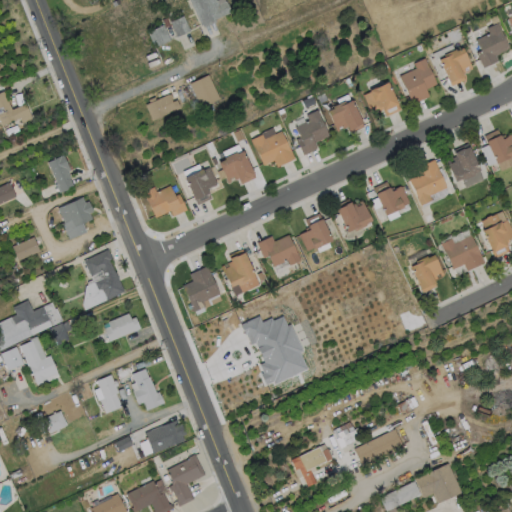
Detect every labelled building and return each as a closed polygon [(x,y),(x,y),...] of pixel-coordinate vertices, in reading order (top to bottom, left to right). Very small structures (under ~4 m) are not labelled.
[(216,0),(219,6),(226,2),(231,12),(215,20),(216,22),(204,28),(203,26),(201,26),(188,0),(216,0)] [(187,30),(181,16),(169,22),(175,36),(187,30)] [(495,61),(481,67),(474,52),(478,50),(473,39),(487,33),(485,27),(495,23),(507,48),(493,55),(495,61)] [(169,40),(162,24),(146,30),(152,46),(169,40)] [(460,48),(470,69),(460,73),(461,76),(453,80),(452,80),(447,82),(436,60),(442,57),(441,55),(453,49),(454,51),(460,48)] [(426,96),(409,104),(397,76),(414,68),(411,63),(423,58),(434,84),(423,89),(426,96)] [(217,98),(199,107),(187,83),(206,74),(217,98)] [(385,82),(398,110),(384,116),(380,109),(370,114),(361,95),(367,92),(367,90),(385,82)] [(0,93),(3,92),(11,110),(25,104),(32,119),(22,123),(20,118),(2,127),(0,123),(0,93)] [(166,94),(167,94),(169,94),(171,99),(169,100),(170,101),(175,99),(178,107),(150,120),(143,104),(147,102),(146,99),(152,96),(154,100),(166,94)] [(350,99),(360,122),(354,124),(355,125),(347,129),(345,126),(342,128),(340,124),(336,126),(337,130),(335,131),(325,110),(332,107),(331,105),(340,101),(341,103),(350,99)] [(315,147),(301,154),(294,138),(298,136),(293,126),(307,119),(304,114),(315,109),(318,115),(318,116),(327,135),(312,142),(315,147)] [(495,129),(497,134),(498,134),(500,138),(503,137),(502,136),(508,133),(508,134),(510,133),(511,137),(511,152),(511,153),(511,154),(506,157),(505,156),(494,162),(481,135),(495,129)] [(279,130),(287,148),(288,148),(292,157),(275,166),(272,159),(261,164),(253,145),(252,146),(249,138),(260,133),(262,138),(279,130)] [(465,142),(477,169),(472,172),(472,173),(460,179),(460,177),(453,180),(444,160),(446,159),(448,162),(452,160),(450,157),(453,155),(451,149),(465,142)] [(241,150),(253,176),(239,183),(236,177),(233,179),(231,175),(227,177),(229,180),(226,182),(221,170),(220,170),(216,162),(223,158),(222,157),(234,151),(235,153),(241,150)] [(71,186),(57,192),(53,184),(55,183),(45,162),(61,154),(68,170),(65,171),(68,177),(67,178),(71,186)] [(429,199),(418,204),(415,198),(407,178),(417,173),(414,166),(432,158),(436,168),(435,168),(444,187),(427,194),(429,199)] [(207,166),(215,182),(213,183),(214,184),(211,185),(211,184),(204,187),(209,197),(195,204),(182,177),(196,170),(200,168),(201,169),(207,166)] [(384,180),(389,190),(392,189),(391,188),(398,185),(398,186),(399,185),(407,202),(400,205),(401,206),(383,214),(370,187),(384,180)] [(15,197),(0,203),(0,187),(9,183),(15,197)] [(168,184),(173,195),(177,193),(185,209),(171,216),(168,209),(153,216),(145,198),(144,198),(141,191),(152,185),(154,191),(168,184)] [(80,196),(83,202),(86,201),(91,211),(88,213),(90,218),(80,223),(84,232),(67,239),(60,223),(64,221),(61,216),(60,217),(56,208),(80,196)] [(359,199),(369,220),(362,223),(363,224),(352,230),(351,228),(345,231),(334,208),(339,206),(338,205),(348,201),(349,204),(359,199)] [(316,213),(319,219),(320,218),(330,240),(317,245),(317,246),(312,248),(311,247),(304,250),(297,233),(307,229),(303,219),(316,213)] [(494,213),(498,223),(505,220),(511,234),(511,236),(506,240),(507,242),(504,244),(507,250),(492,257),(479,230),(482,229),(478,221),(483,218),(483,217),(488,215),(489,215),(494,213)] [(286,234),(298,259),(287,264),(285,259),(271,266),(266,255),(262,257),(255,242),(269,235),(272,241),(286,234)] [(468,234),(482,261),(464,270),(461,264),(451,269),(438,243),(449,238),(451,243),(468,234)] [(38,250),(16,260),(10,246),(31,236),(38,250)] [(240,248),(257,284),(240,291),(237,285),(236,285),(235,283),(228,287),(219,266),(221,265),(222,268),(227,266),(225,262),(229,261),(226,255),(240,248)] [(107,260),(113,272),(114,272),(117,279),(116,279),(122,291),(99,302),(83,309),(80,304),(83,285),(85,285),(85,281),(90,279),(81,260),(98,252),(105,249),(110,259),(107,260)] [(431,254),(441,275),(438,276),(437,273),(433,275),(435,278),(431,280),(434,286),(420,292),(418,289),(407,266),(414,263),(413,261),(424,256),(424,257),(431,254)] [(203,306),(192,311),(189,304),(180,285),(190,280),(187,273),(205,265),(218,293),(200,301),(203,306)] [(27,301),(33,312),(42,307),(51,326),(0,351),(0,322),(16,315),(12,308),(27,301)] [(233,317),(254,307),(255,315),(266,308),(269,315),(280,310),(301,362),(261,380),(233,317)] [(126,313),(128,318),(133,316),(138,328),(107,341),(102,328),(107,326),(105,321),(126,313)] [(66,321),(69,329),(63,332),(67,339),(63,341),(62,339),(58,341),(59,343),(55,345),(47,328),(59,323),(60,324),(66,321)] [(30,340),(38,360),(47,355),(55,372),(43,377),(45,380),(35,384),(27,365),(26,365),(17,345),(30,340)] [(22,363),(14,346),(0,352),(0,356),(6,370),(22,363)] [(142,368),(146,377),(147,376),(154,392),(157,391),(161,402),(144,410),(140,402),(136,404),(131,391),(136,389),(133,382),(132,382),(129,374),(142,368)] [(108,374),(111,381),(113,380),(115,385),(113,386),(116,392),(113,393),(119,406),(103,413),(100,406),(97,399),(100,398),(101,398),(100,395),(94,380),(100,378),(108,374)] [(65,425),(47,433),(46,430),(39,433),(34,421),(58,410),(65,425)] [(174,420),(176,424),(179,423),(184,434),(180,435),(182,440),(150,453),(142,432),(174,420)] [(332,428),(337,446),(356,440),(351,426),(349,427),(348,423),(332,428)] [(401,446),(361,466),(352,449),(393,429),(401,446)] [(317,446),(319,451),(325,448),(330,458),(307,469),(314,482),(305,486),(297,468),(293,470),(288,460),(317,446)] [(183,484),(191,499),(176,506),(173,501),(174,501),(170,491),(168,492),(166,487),(167,486),(169,485),(168,481),(169,481),(163,470),(186,459),(185,457),(192,454),(202,475),(183,484)] [(459,492),(435,503),(431,493),(421,497),(412,478),(446,463),(459,492)] [(150,480),(157,495),(160,493),(166,505),(168,504),(170,508),(162,511),(152,511),(148,504),(131,511),(129,508),(130,508),(123,494),(150,480)] [(418,494),(412,480),(387,492),(394,506),(418,494)] [(89,511),(87,508),(101,502),(109,498),(109,496),(114,493),(123,511),(89,511)]
